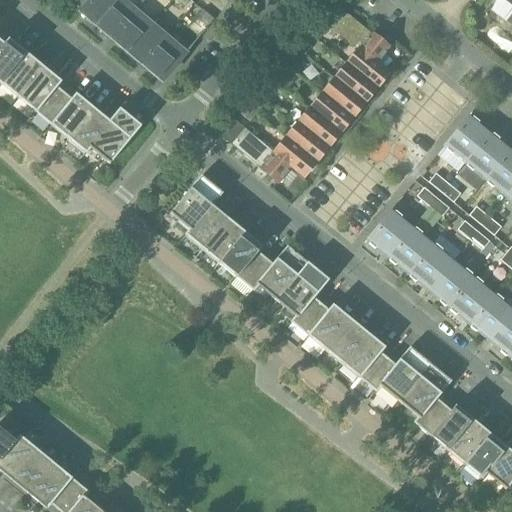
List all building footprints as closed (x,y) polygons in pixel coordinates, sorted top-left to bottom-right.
[(96,27),(118,0),(89,0),(79,13),(96,27)] [(118,0),(96,27),(111,40),(135,11),(121,0),(118,0)] [(511,0),(500,0),(492,11),(511,26),(511,0)] [(328,26),(358,51),(358,50),(376,65),(377,64),(389,49),(378,40),(341,10),(328,26)] [(127,53),(151,25),(135,11),(111,40),(127,53)] [(207,26),(213,20),(202,11),(197,17),(207,26)] [(319,20),(311,29),(321,37),(328,27),(319,20)] [(127,53),(142,66),(166,38),(151,25),(127,53)] [(186,54),(166,38),(142,66),(159,80),(172,65),(175,68),(186,54)] [(301,41),(295,48),(305,56),(311,48),(301,41)] [(5,46),(0,52),(0,84),(1,85),(22,60),(5,46)] [(295,48),(286,59),(297,67),(305,56),(295,48)] [(388,74),(377,64),(376,65),(358,50),(358,51),(346,65),(376,89),(388,74)] [(18,99),(39,74),(22,60),(1,85),(18,99)] [(363,104),(376,89),(346,65),(334,80),(363,104)] [(271,78),(280,85),(286,78),(277,70),(271,78)] [(34,113),(55,87),(39,74),(18,99),(34,113)] [(271,78),(263,87),(272,95),(280,85),(271,78)] [(363,104),(334,80),(322,95),(351,119),(363,104)] [(51,126),(72,101),(55,87),(34,113),(51,126)] [(339,134),(351,119),(322,95),(310,110),(339,134)] [(247,107),(256,115),(262,107),(253,100),(247,107)] [(68,140),(89,115),(72,101),(51,126),(68,140)] [(247,107),(241,115),(250,122),(256,115),(247,107)] [(105,128),(89,148),(90,149),(109,165),(130,140),(141,127),(140,127),(127,116),(119,110),(104,127),(105,128)] [(327,148),(339,134),(310,110),(298,124),(327,148)] [(105,128),(104,127),(89,115),(68,140),(86,155),(90,149),(89,148),(105,128)] [(444,146),(465,164),(489,134),(468,117),(444,146)] [(327,148),(298,124),(285,139),(315,163),(327,148)] [(278,184),(290,169),(291,169),(273,154),(274,153),(244,129),(231,145),(267,175),(278,184)] [(509,151),(489,134),(465,164),(485,180),(509,151)] [(302,179),(315,163),(285,139),(274,153),(273,154),(291,169),(290,169),(302,179)] [(485,180),(506,197),(511,189),(511,153),(509,151),(485,180)] [(448,185),(435,174),(428,183),(440,194),(448,185)] [(169,215),(188,230),(189,231),(206,211),(207,212),(222,194),(219,192),(201,176),(190,189),(169,215)] [(460,195),(448,185),(440,194),(453,204),(460,195)] [(416,198),(429,208),(436,199),(423,189),(416,198)] [(448,209),(436,199),(429,208),(441,218),(448,209)] [(468,216),(481,227),(488,218),(476,207),(468,216)] [(189,231),(188,230),(184,235),(202,250),(223,225),(207,212),(206,211),(189,231)] [(366,241),(388,258),(412,229),(391,211),(366,241)] [(481,227),(493,237),(500,228),(488,218),(481,227)] [(457,231),(469,241),(476,232),(464,222),(457,231)] [(202,250),(218,264),(239,239),(223,225),(202,250)] [(432,245),(412,229),(388,258),(408,275),(432,245)] [(489,242),(476,232),(469,241),(482,251),(489,242)] [(239,239),(218,264),(235,278),(256,252),(239,239)] [(408,275),(428,291),(452,262),(432,245),(408,275)] [(256,286),(257,287),(276,302),(297,277),(307,264),(289,250),(287,247),(286,247),(272,265),(273,266),(256,286)] [(273,266),(272,265),(256,252),(235,278),(253,292),(257,287),(256,286),(273,266)] [(511,271),(511,256),(507,252),(499,261),(511,271)] [(428,291),(448,308),(472,278),(452,262),(428,291)] [(312,298),(313,299),(328,281),(325,279),(307,264),(297,277),(276,302),(294,317),(295,318),(312,298)] [(448,308),(469,324),(493,295),(472,278),(448,308)] [(469,324),(489,341),(511,312),(511,310),(493,295),(469,324)] [(295,318),(294,317),(290,323),(308,337),(328,312),(313,299),(312,298),(295,318)] [(328,312),(308,337),(324,351),(345,326),(328,312)] [(511,312),(489,341),(509,358),(511,354),(511,312)] [(345,326),(324,351),(341,365),(362,339),(345,326)] [(378,353),(362,339),(341,365),(358,378),(378,353)] [(379,387),(380,388),(398,403),(419,378),(430,365),(417,354),(409,348),(394,366),(395,367),(379,387)] [(378,353),(358,378),(376,393),(380,388),(379,387),(395,367),(394,366),(378,353)] [(398,403),(417,418),(418,419),(434,399),(436,400),(450,382),(446,378),(430,365),(419,378),(398,403)] [(418,419),(417,418),(413,423),(430,438),(451,413),(436,400),(434,399),(418,419)] [(430,438),(447,452),(468,426),(451,413),(430,438)] [(468,426),(447,452),(464,465),(484,440),(468,426)] [(0,464),(0,463),(0,462),(16,443),(15,442),(0,429),(0,464)] [(0,463),(0,464),(16,477),(37,451),(19,437),(15,442),(16,443),(0,462),(0,463)] [(485,474),(486,475),(505,491),(511,482),(511,438),(500,453),(501,454),(485,474)] [(501,454),(500,453),(484,440),(464,465),(482,480),(486,475),(485,474),(501,454)] [(16,477),(33,490),(54,465),(37,451),(16,477)] [(70,479),(54,465),(33,490),(49,504),(70,479)] [(70,511),(83,498),(84,499),(88,493),(70,479),(49,504),(59,511),(70,511)] [(100,511),(84,499),(83,498),(70,511),(100,511)]
